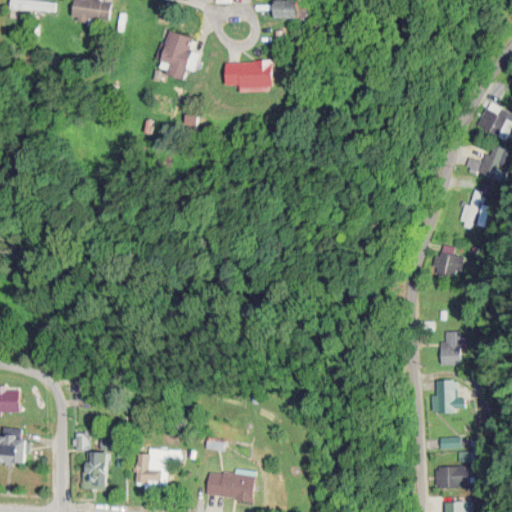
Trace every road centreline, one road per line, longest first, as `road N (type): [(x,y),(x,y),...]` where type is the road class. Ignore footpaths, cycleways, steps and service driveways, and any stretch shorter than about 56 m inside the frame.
road 1 (residential): [(416,511),(419,256),(489,75),(511,50)]
road 2 (residential): [(179,510),(0,503)]
road 3 (residential): [(63,511),(57,383)]
